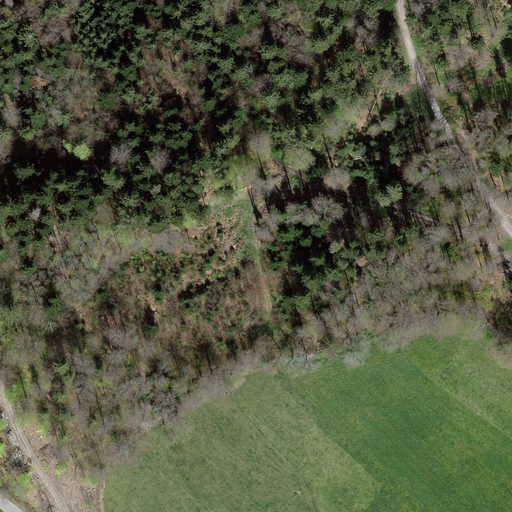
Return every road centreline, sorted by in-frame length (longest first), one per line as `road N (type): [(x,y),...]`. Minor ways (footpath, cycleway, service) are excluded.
road 1 (track): [(401,0),(419,76),(450,138),(511,222)]
road 2 (track): [(304,187),(260,195),(250,211),(273,329)]
road 3 (track): [(304,187),(376,196),(456,228)]
road 4 (track): [(64,511),(11,412),(0,371)]
